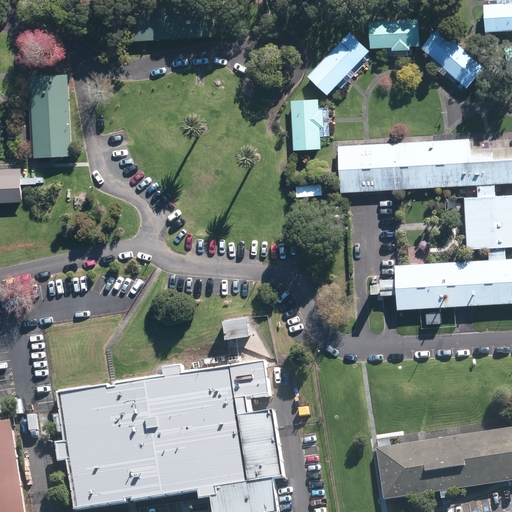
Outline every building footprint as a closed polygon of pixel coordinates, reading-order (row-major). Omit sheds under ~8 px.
[(155,15),(128,16),(129,42),(207,39),(206,13),(167,14),(167,3),(155,3),(155,15)] [(511,4),(483,6),(484,33),(511,31),(511,4)] [(418,20),(369,23),(371,50),(420,47),(418,20)] [(484,69),(438,29),(420,50),(466,90),(484,69)] [(349,34),(307,78),(327,96),(369,52),(349,34)] [(511,47),(503,49),(509,76),(511,75),(511,47)] [(65,80),(22,83),(29,162),(72,159),(65,80)] [(318,101),(291,102),(293,151),(321,150),(318,101)] [(511,137),(338,147),(341,194),(477,187),(477,197),(464,197),(466,251),(488,249),(488,261),(394,266),(397,310),(511,304),(511,259),(505,260),(505,249),(511,248),(511,194),(495,195),(494,186),(511,184),(511,137)] [(21,169),(0,169),(0,204),(23,203),(21,169)] [(421,190),(406,191),(408,224),(423,224),(421,190)] [(458,196),(445,196),(445,212),(458,212),(458,196)] [(225,341),(249,338),(247,317),(222,320),(225,341)] [(163,377),(56,394),(74,511),(88,511),(198,495),(199,503),(210,501),(211,511),(280,511),(275,480),(286,479),(275,411),(253,415),(252,403),(273,399),(267,361),(185,374),(184,366),(162,369),(163,377)] [(22,401),(13,402),(15,417),(24,416),(22,401)] [(0,511),(25,511),(13,427),(0,428),(0,511)] [(511,511),(511,429),(375,449),(382,499),(511,481),(511,510),(509,510),(509,511),(511,511)]
